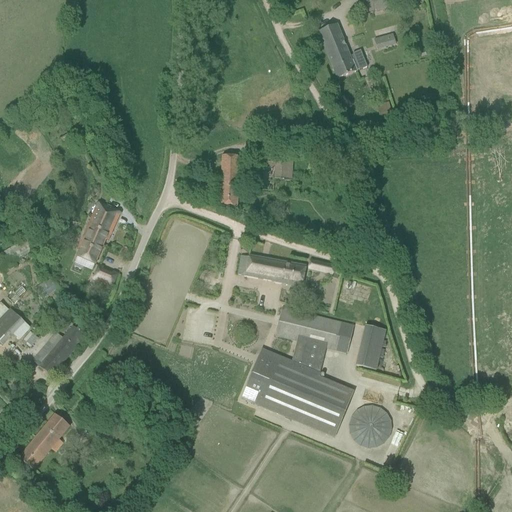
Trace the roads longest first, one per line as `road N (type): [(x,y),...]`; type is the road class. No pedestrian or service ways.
road 1 (unclassified): [(0,460),(106,325),(166,200),(188,0)]
road 2 (track): [(265,0),(354,166),(385,275)]
road 3 (track): [(166,200),(385,275)]
road 4 (track): [(385,275),(418,374),(442,409),(475,417),(511,401)]
